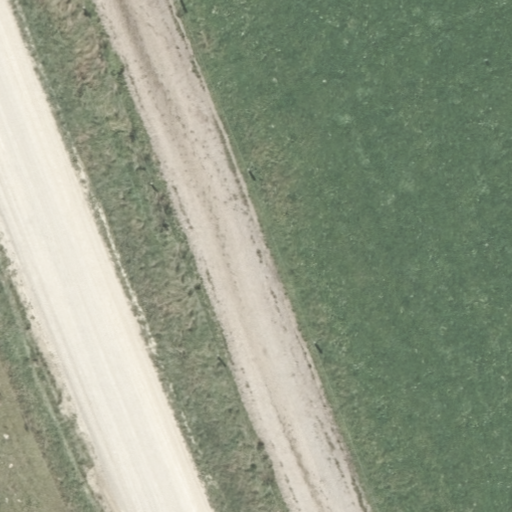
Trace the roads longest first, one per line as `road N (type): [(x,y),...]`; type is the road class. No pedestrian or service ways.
road 1 (track): [(169,0),(351,511)]
road 2 (unclassified): [(198,511),(0,34)]
